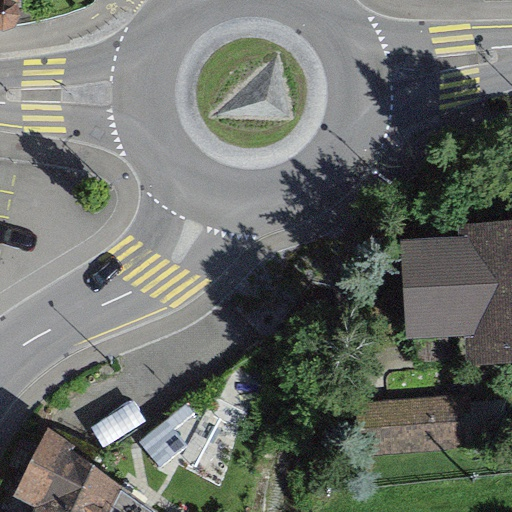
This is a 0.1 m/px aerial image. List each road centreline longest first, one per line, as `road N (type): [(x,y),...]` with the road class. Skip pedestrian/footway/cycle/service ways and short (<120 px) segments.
road 1 (residential): [(225,184),(196,235),(155,281),(21,348),(0,372)]
road 2 (tertiary): [(225,184),(259,189),(323,165),(346,138),(359,71)]
road 3 (tertiary): [(359,71),(511,52)]
road 4 (tertiary): [(0,96),(153,91)]
road 5 (tertiary): [(153,91),(175,149),(225,184)]
